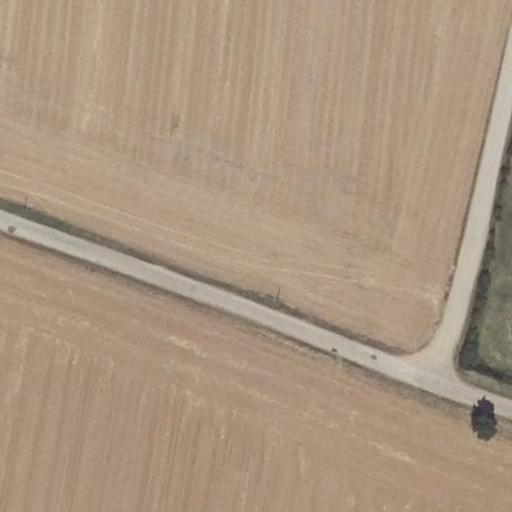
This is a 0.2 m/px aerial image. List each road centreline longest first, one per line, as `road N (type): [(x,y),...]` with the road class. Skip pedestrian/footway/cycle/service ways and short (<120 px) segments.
road 1 (unclassified): [(511,420),(0,217)]
road 2 (track): [(429,387),(511,26)]
